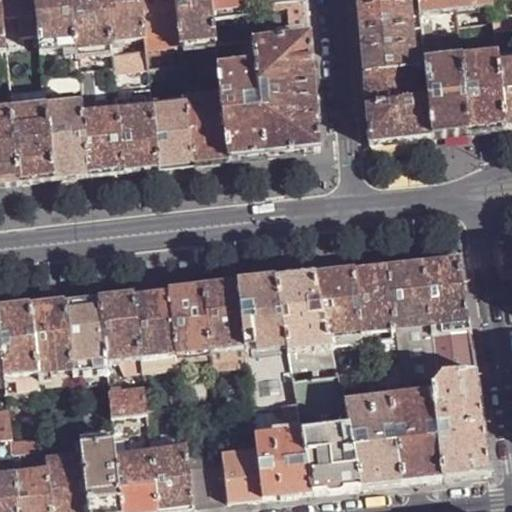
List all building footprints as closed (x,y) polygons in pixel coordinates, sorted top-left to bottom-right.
[(1,0),(4,21),(20,20),(22,42),(39,40),(34,0),(1,0)] [(34,0),(39,40),(41,56),(76,53),(70,0),(34,0)] [(70,0),(76,53),(77,61),(112,58),(111,46),(105,0),(70,0)] [(105,0),(111,46),(145,43),(140,0),(105,0)] [(140,0),(145,43),(146,54),(146,55),(181,52),(175,0),(140,0)] [(175,0),(181,52),(216,48),(216,47),(215,40),(212,13),(210,0),(175,0)] [(210,0),(212,13),(215,40),(216,47),(253,44),(253,36),(249,8),(248,0),(210,0)] [(409,0),(357,0),(359,17),(360,36),(412,32),(409,0)] [(418,0),(420,18),(456,14),(454,0),(418,0)] [(454,0),(456,14),(492,9),(490,0),(454,0)] [(500,0),(490,0),(492,9),(493,19),(506,18),(505,4),(501,4),(500,0)] [(492,9),(456,14),(459,35),(494,30),(493,19),(492,9)] [(456,14),(420,18),(421,31),(424,49),(459,45),(459,35),(456,14)] [(511,17),(506,18),(493,19),(494,30),(494,32),(511,29),(511,17)] [(412,32),(360,36),(362,59),(364,79),(415,75),(416,75),(412,32)] [(310,41),(254,46),(256,69),(268,161),(296,158),(320,155),(313,76),(310,41)] [(219,72),(256,69),(254,46),(253,44),(216,47),(216,48),(218,67),(219,72)] [(459,45),(424,49),(426,73),(462,69),(459,45)] [(76,53),(41,56),(42,67),(77,64),(77,61),(76,53)] [(113,70),(147,66),(146,55),(146,54),(112,58),(113,70)] [(498,65),(462,69),(469,138),(492,135),(505,134),(498,69),(498,65)] [(198,81),(220,79),(219,72),(218,67),(184,71),(184,78),(185,82),(198,81)] [(511,67),(498,69),(505,134),(511,133),(511,67)] [(149,81),(184,78),(184,71),(183,69),(148,72),(149,81)] [(256,69),(219,72),(220,79),(222,100),(229,165),(254,162),(268,161),(256,69)] [(462,69),(426,73),(426,74),(429,106),(433,142),(455,140),(469,138),(462,69)] [(366,97),(367,111),(417,107),(415,75),(364,79),(366,97)] [(46,95),(80,91),(80,85),(79,81),(44,84),(46,95)] [(199,90),(198,81),(185,82),(186,92),(199,90)] [(93,84),(80,85),(80,91),(82,108),(84,119),(98,118),(96,102),(96,95),(94,95),(93,84)] [(150,94),(116,97),(116,100),(118,115),(153,112),(150,94)] [(118,115),(116,100),(96,102),(98,118),(118,115)] [(229,165),(222,100),(187,103),(188,109),(195,169),(229,165)] [(417,107),(367,111),(371,150),(405,146),(433,142),(429,106),(417,107)] [(76,182),(90,180),(84,119),(82,108),(47,111),(55,184),(76,182)] [(195,169),(188,109),(153,112),(160,173),(185,170),(195,169)] [(47,111),(14,114),(22,187),(38,185),(55,184),(47,111)] [(160,173),(153,112),(118,115),(125,176),(150,174),(160,173)] [(0,189),(9,188),(22,187),(14,114),(0,115),(0,189)] [(125,176),(118,115),(98,118),(84,119),(90,180),(116,177),(125,176)] [(197,189),(172,191),(173,200),(198,198),(197,189)] [(109,198),(79,201),(80,210),(110,207),(109,198)] [(207,256),(181,259),(182,268),(208,266),(207,256)] [(424,267),(431,329),(469,324),(460,262),(438,265),(424,267)] [(118,266),(89,269),(90,278),(119,275),(118,266)] [(388,270),(395,333),(431,329),(424,267),(401,269),(388,270)] [(354,274),(360,337),(372,336),(395,333),(388,270),(365,273),(354,274)] [(315,279),(329,340),(338,339),(360,337),(354,274),(328,277),(315,279)] [(276,283),(282,314),(288,313),(289,323),(284,324),(288,348),(292,372),(313,371),(318,370),(335,369),(329,340),(315,279),(291,281),(276,283)] [(251,286),(238,287),(246,352),(247,353),(288,348),(284,324),(282,314),(276,283),(251,286)] [(204,291),(211,356),(246,352),(238,287),(211,290),(204,291)] [(211,356),(204,291),(178,294),(168,295),(176,360),(211,356)] [(176,360),(168,295),(146,297),(134,299),(141,364),(176,360)] [(99,303),(107,367),(141,364),(134,299),(109,302),(99,303)] [(73,376),(107,372),(107,367),(99,303),(76,305),(65,306),(73,376)] [(30,310),(38,380),(73,376),(65,306),(41,309),(30,310)] [(7,312),(0,312),(0,330),(6,378),(6,383),(38,380),(30,310),(7,312)] [(469,324),(431,329),(432,339),(436,381),(441,381),(477,377),(469,324)] [(432,339),(431,329),(395,333),(396,342),(432,339)] [(396,342),(373,345),(372,336),(360,337),(361,348),(361,356),(372,355),(374,374),(364,376),(364,380),(365,388),(387,386),(400,384),(396,342)] [(361,348),(360,337),(338,339),(340,347),(341,348),(342,350),(361,348)] [(396,342),(400,384),(431,382),(436,381),(432,339),(396,342)] [(254,415),(300,411),(295,384),(292,372),(288,348),(247,353),(248,369),(254,415)] [(213,372),(248,369),(247,353),(246,352),(211,356),(213,372)] [(306,377),(307,383),(326,382),(325,375),(319,376),(318,370),(313,371),(313,376),(306,377)] [(73,376),(38,380),(40,392),(75,388),(73,376)] [(477,377),(441,381),(442,391),(433,391),(433,398),(445,484),(492,479),(489,460),(477,377)] [(6,383),(7,387),(16,386),(18,396),(40,393),(40,392),(38,380),(6,383)] [(338,383),(340,391),(341,391),(365,388),(364,380),(338,383)] [(302,424),(347,420),(345,409),(341,391),(340,391),(338,383),(337,381),(326,382),(307,383),(295,384),(300,411),(302,424)] [(145,392),(110,396),(114,423),(148,418),(145,392)] [(445,484),(433,398),(390,403),(403,489),(432,486),(445,484)] [(390,403),(345,409),(347,420),(350,430),(365,494),(392,490),(403,489),(390,403)] [(9,411),(0,412),(0,443),(13,442),(9,411)] [(257,441),(304,435),(302,424),(300,411),(254,415),(257,441)] [(148,418),(149,429),(184,425),(182,414),(148,418)] [(148,418),(114,423),(114,430),(115,433),(149,429),(148,418)] [(365,494),(350,430),(304,435),(308,459),(320,457),(323,472),(311,474),(315,499),(348,495),(365,494)] [(296,501),(315,499),(311,474),(308,459),(304,435),(257,441),(259,456),(261,470),(265,505),(296,501)] [(0,443),(0,463),(15,461),(15,456),(14,445),(13,442),(0,443)] [(152,447),(153,456),(187,452),(186,442),(152,447)] [(15,456),(47,454),(46,447),(46,443),(14,445),(15,456)] [(81,443),(46,447),(47,454),(47,459),(64,457),(64,453),(82,451),(83,449),(81,443)] [(123,511),(118,460),(116,445),(83,449),(82,451),(83,460),(89,511),(123,511)] [(194,511),(190,479),(189,463),(187,452),(153,456),(159,511),(194,511)] [(159,511),(153,456),(118,460),(123,511),(159,511)] [(261,470),(259,456),(224,460),(226,474),(261,470)] [(89,511),(83,460),(48,464),(49,476),(53,511),(89,511)] [(224,460),(189,463),(190,479),(226,474),(224,460)] [(265,505),(261,470),(226,474),(230,508),(252,506),(265,505)] [(230,508),(226,474),(190,479),(194,511),(197,511),(212,510),(230,508)] [(53,511),(49,476),(18,478),(21,511),(53,511)] [(21,511),(18,478),(0,480),(0,511),(21,511)]
